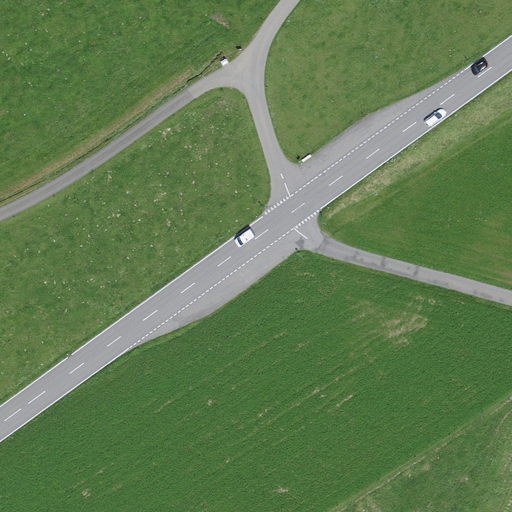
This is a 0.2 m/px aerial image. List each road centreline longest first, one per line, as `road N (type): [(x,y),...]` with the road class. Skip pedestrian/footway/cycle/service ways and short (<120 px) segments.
road 1 (secondary): [(0,423),(281,220)]
road 2 (secondary): [(281,220),(511,54)]
road 3 (unclassified): [(281,220),(330,249),(511,298)]
